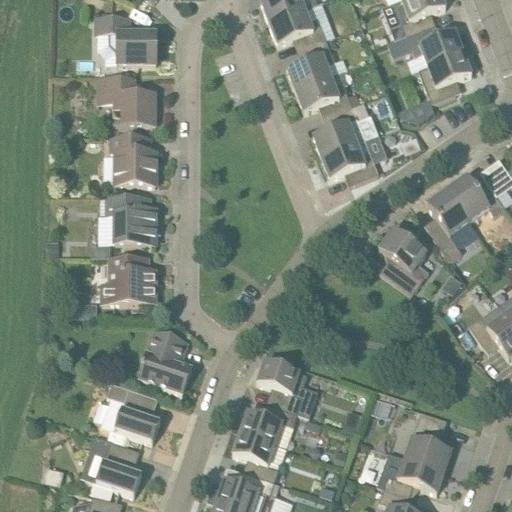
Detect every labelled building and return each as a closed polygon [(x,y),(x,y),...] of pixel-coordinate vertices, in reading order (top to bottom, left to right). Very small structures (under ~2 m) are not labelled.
[(269,29),(304,15),(300,3),(308,0),(276,0),(260,7),(269,29)] [(405,42),(429,32),(425,21),(445,13),(439,0),(413,0),(401,5),(405,16),(397,20),(405,42)] [(302,55),(326,45),(317,23),(309,27),(304,15),(269,29),(278,51),(298,43),(302,55)] [(117,71),(156,71),(156,39),(128,39),(128,24),(96,24),(96,40),(109,40),(109,51),(117,59),(117,71)] [(427,72),(462,58),(454,36),(434,43),(429,32),(405,42),(414,63),(423,60),(427,72)] [(333,43),(327,46),(329,53),(336,50),(333,43)] [(295,96),(330,82),(326,70),(334,67),(326,45),(302,55),(306,66),(286,74),(295,96)] [(431,107),(432,109),(455,100),(451,88),(471,80),(462,58),(427,72),(432,84),(423,87),(431,107)] [(113,132),(155,132),(156,97),(135,97),(135,83),(97,82),(97,98),(113,98),(113,132)] [(328,122),(352,112),(343,91),(335,94),(330,82),(295,96),(304,118),(324,111),(328,122)] [(427,122),(435,117),(432,109),(431,107),(423,111),(427,122)] [(361,136),(357,126),(368,121),(363,108),(352,112),(328,122),(332,133),(312,141),(321,163),(365,147),(361,136)] [(415,142),(400,148),(404,160),(420,154),(415,142)] [(115,191),(155,191),(155,157),(149,157),(149,143),(110,143),(110,158),(115,158),(115,191)] [(56,157),(61,152),(61,144),(48,144),(48,157),(56,157)] [(365,147),(321,163),(330,185),(350,178),(354,189),(378,180),(365,147)] [(511,176),(509,180),(501,168),(481,182),(489,193),(496,202),(511,191),(511,176)] [(504,213),(496,202),(489,193),(480,199),(467,182),(447,196),(469,227),(488,213),(494,221),(504,213)] [(449,240),(469,227),(447,196),(427,210),(439,228),(428,236),(449,266),(461,257),(449,240)] [(115,220),(115,251),(155,251),(155,215),(146,215),(146,203),(107,203),(107,220),(115,220)] [(390,263),(380,277),(412,300),(428,278),(417,269),(426,258),(393,235),(378,255),(390,263)] [(46,262),(58,262),(58,246),(46,246),(46,262)] [(109,263),(109,251),(90,251),(90,263),(109,263)] [(154,309),(154,277),(146,277),(147,263),(110,263),(110,291),(102,291),(102,309),(154,309)] [(76,308),(76,322),(95,322),(95,308),(76,308)] [(511,361),(511,330),(504,320),(493,328),(487,319),(468,332),(483,353),(494,346),(507,364),(511,361)] [(454,341),(464,355),(475,347),(465,333),(454,341)] [(139,385),(182,400),(191,374),(180,370),(187,349),(153,337),(142,369),(140,373),(143,374),(139,385)] [(303,392),(307,381),(264,366),(257,388),(271,393),(266,409),(297,420),(309,424),(318,397),(303,392)] [(158,404),(128,394),(112,388),(107,401),(111,402),(102,431),(152,449),(160,427),(151,424),(158,404)] [(293,433),(297,420),(266,409),(262,422),(247,417),(240,438),(274,450),(282,429),(293,433)] [(443,477),(450,456),(434,451),(438,439),(441,440),(446,426),(420,417),(404,464),(443,477)] [(313,426),(306,424),(303,432),(311,434),(313,426)] [(344,424),(341,434),(356,438),(359,429),(344,424)] [(267,471),(274,450),(240,438),(232,460),(247,465),(243,477),(274,488),(278,475),(267,471)] [(139,457),(93,441),(80,483),(134,502),(141,480),(132,477),(139,457)] [(332,467),(343,470),(347,457),(336,454),(332,467)] [(436,499),(443,477),(404,464),(387,457),(375,492),(382,494),(408,503),(412,491),(436,499)] [(270,500),(274,488),(243,477),(238,490),(224,485),(216,506),(232,511),(271,511),(275,502),(270,500)] [(324,492),(321,501),(332,504),(335,495),(324,492)] [(405,511),(408,503),(382,494),(378,508),(387,511),(405,511)] [(121,511),(122,509),(92,502),(89,511),(121,511)]
